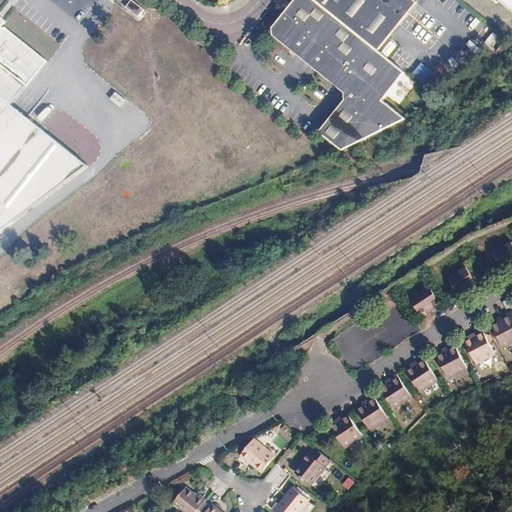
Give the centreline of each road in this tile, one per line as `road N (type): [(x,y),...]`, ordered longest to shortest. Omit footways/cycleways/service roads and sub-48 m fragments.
road 1 (residential): [(197,454),(318,384),(356,385),(511,282)]
road 2 (unknown): [(228,24),(239,47),(313,110)]
